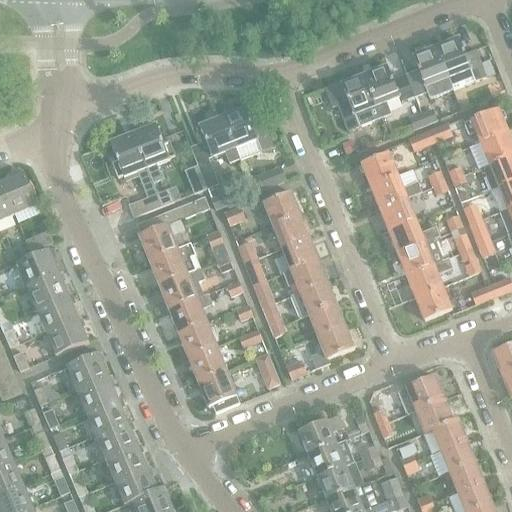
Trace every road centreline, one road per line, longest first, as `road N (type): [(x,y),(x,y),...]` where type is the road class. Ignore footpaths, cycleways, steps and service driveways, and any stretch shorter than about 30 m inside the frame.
road 1 (residential): [(181,448),(53,177),(47,145)]
road 2 (residential): [(279,80),(391,363)]
road 3 (residential): [(181,448),(391,363)]
road 4 (residential): [(62,102),(92,102),(185,73),(279,80)]
road 5 (residential): [(279,80),(475,0)]
road 6 (residential): [(464,333),(511,444)]
